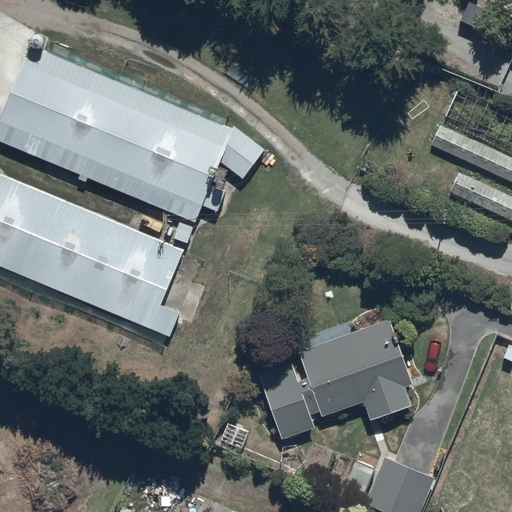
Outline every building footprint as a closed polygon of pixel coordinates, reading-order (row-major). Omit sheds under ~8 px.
[(222,145),(0,50),(0,136),(191,218),(222,145)] [(511,155),(438,121),(429,141),(511,180),(511,155)] [(511,192),(459,166),(448,189),(511,220),(511,192)] [(152,246),(0,184),(0,274),(120,323),(152,246)] [(363,396),(369,414),(411,399),(405,383),(412,381),(388,314),(296,347),(299,355),(257,370),(279,434),(314,421),(310,410),(320,407),(321,411),(363,396)] [(511,356),(511,361),(510,366),(511,367),(511,343),(507,341),(502,352),(511,356)] [(419,511),(437,472),(385,450),(378,467),(354,457),(341,489),(395,511),(419,511)]
